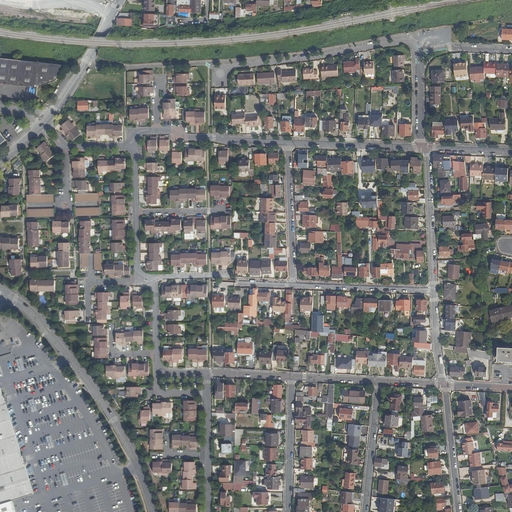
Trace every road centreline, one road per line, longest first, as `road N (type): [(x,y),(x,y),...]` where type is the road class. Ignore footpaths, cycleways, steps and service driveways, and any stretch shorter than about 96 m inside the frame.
road 1 (unclassified): [(151,511),(112,420),(66,355),(0,292)]
road 2 (residential): [(133,144),(136,268),(141,280),(155,277),(155,372)]
road 3 (residential): [(421,55),(396,42),(219,67),(220,76)]
road 4 (residential): [(133,144),(145,130),(287,143)]
road 5 (unclassified): [(120,0),(44,124)]
road 6 (residential): [(292,284),(287,143)]
road 7 (residential): [(432,290),(428,149)]
road 8 (residential): [(432,290),(292,284)]
road 9 (residential): [(287,143),(421,148)]
road 10 (residential): [(290,377),(288,511)]
road 11 (residential): [(377,382),(365,511)]
road 12 (residential): [(458,511),(444,384)]
road 13 (residential): [(208,511),(208,392)]
